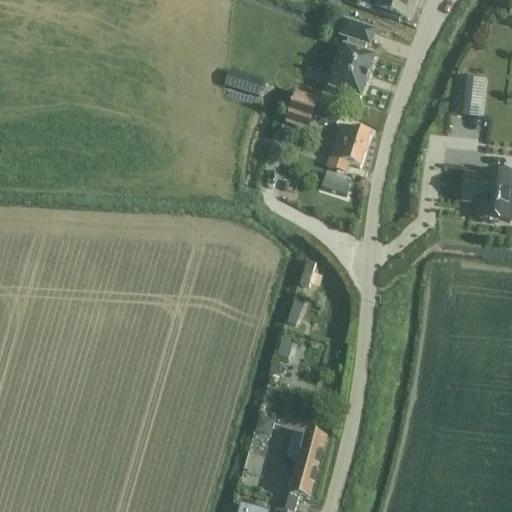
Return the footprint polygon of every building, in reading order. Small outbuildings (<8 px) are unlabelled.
[(376,0),(373,11),(408,23),(415,0),(376,0)] [(325,18),(320,32),(339,38),(338,40),(348,44),(346,49),(343,48),(328,92),(360,103),(360,101),(364,89),(366,89),(371,75),(369,75),(373,62),(374,61),(363,57),(364,55),(365,50),(366,48),(369,50),(373,37),(374,34),(359,29),(343,24),(325,18)] [(300,78),(296,89),(307,93),(310,82),(300,78)] [(453,79),(450,114),(455,114),(454,117),(455,117),(468,118),(470,102),(472,82),(472,80),(453,79)] [(307,131),(317,103),(295,96),(285,124),(307,131)] [(335,127),(340,112),(317,105),(313,120),(335,127)] [(360,171),(371,138),(340,128),(326,170),(345,176),(348,167),(360,171)] [(464,177),(461,202),(478,204),(476,222),(510,226),(511,209),(511,177),(481,174),(481,178),(464,177)] [(326,176),(321,192),(345,200),(350,184),(326,176)] [(294,511),(297,500),(309,503),(325,442),(305,436),(304,439),(297,464),(288,498),(284,511),(294,511)]
